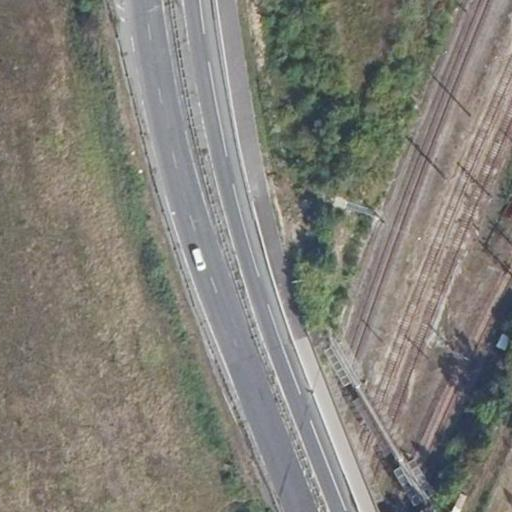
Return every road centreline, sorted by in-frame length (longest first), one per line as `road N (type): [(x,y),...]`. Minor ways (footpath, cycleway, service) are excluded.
road 1 (primary): [(144,0),(192,224),(300,511)]
road 2 (primary): [(346,511),(253,255),(200,0)]
